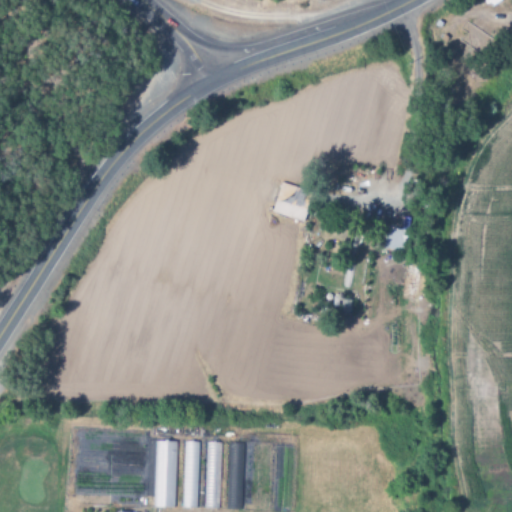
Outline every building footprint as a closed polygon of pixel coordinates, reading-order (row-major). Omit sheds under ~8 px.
[(479,54),(490,37),(466,22),(460,30),(466,33),(460,42),(479,54)] [(302,209),(307,191),(282,184),(277,202),(302,209)] [(404,230),(384,228),(382,249),(402,251),(404,230)] [(350,313),(350,300),(340,300),(340,313),(350,313)] [(175,508),(177,442),(155,442),(153,508),(175,508)] [(197,509),(199,443),(184,442),(182,508),(197,509)] [(221,443),(206,443),(205,509),(220,509),(221,443)] [(226,509),(242,509),(244,444),(228,444),(226,509)]
